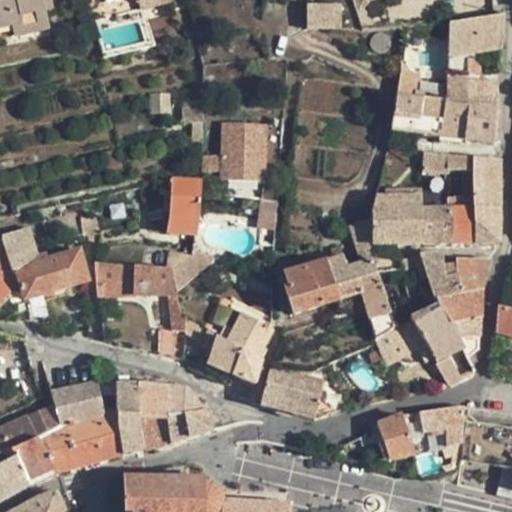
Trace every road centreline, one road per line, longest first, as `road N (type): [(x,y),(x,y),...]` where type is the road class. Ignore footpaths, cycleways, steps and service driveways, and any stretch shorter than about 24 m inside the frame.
road 1 (residential): [(508,0),(504,245),(477,398)]
road 2 (residential): [(283,429),(131,358),(0,328)]
road 3 (residential): [(488,511),(209,453)]
road 4 (residential): [(209,453),(54,484),(0,511)]
road 5 (residential): [(283,429),(438,398),(477,398)]
